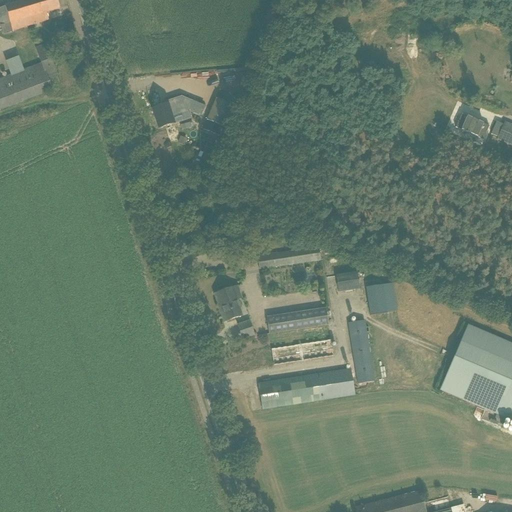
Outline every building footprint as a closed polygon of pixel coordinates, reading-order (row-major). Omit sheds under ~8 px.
[(25,0),(5,6),(0,7),(0,22),(1,25),(3,34),(38,24),(48,21),(45,13),(59,9),(56,0),(25,0)] [(0,79),(0,109),(52,90),(47,78),(56,75),(45,45),(36,48),(42,64),(0,79)] [(165,106),(152,110),(159,129),(168,126),(174,124),(170,114),(185,109),(188,110),(191,100),(181,98),(173,100),(164,103),(165,106)] [(207,121),(203,131),(221,138),(225,129),(226,129),(232,114),(233,115),(236,108),(230,105),(229,104),(216,99),(207,121)] [(498,138),(497,140),(511,146),(511,125),(504,122),(503,125),(496,122),(490,135),(498,138)] [(321,263),(319,250),(258,257),(259,270),(321,263)] [(339,292),(360,289),(357,273),(337,276),(339,292)] [(372,316),(387,314),(383,286),(368,288),(372,316)] [(239,287),(215,295),(218,305),(221,304),(226,321),(242,316),(236,298),(242,296),(239,287)] [(269,334),(329,326),(327,309),(267,318),(269,334)] [(243,338),(254,335),(250,321),(239,325),(243,338)] [(358,385),(373,383),(374,382),(365,321),(349,324),(358,385)] [(511,344),(471,327),(442,392),(511,422),(511,344)] [(333,341),(273,347),(274,363),(334,356),(333,341)] [(262,410),(272,408),(355,396),(352,370),(270,382),(269,380),(266,380),(266,381),(263,381),(263,383),(258,384),(262,410)] [(465,511),(463,505),(450,508),(435,511),(425,511),(420,491),(356,508),(357,511),(465,511)]
